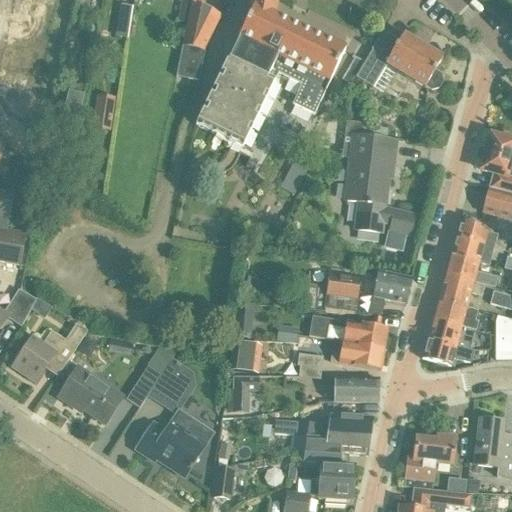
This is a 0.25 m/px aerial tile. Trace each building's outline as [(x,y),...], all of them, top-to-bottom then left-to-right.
[(25,0),(0,0),(0,28),(18,33),(25,0)] [(59,5),(37,0),(25,0),(18,33),(51,40),(59,5)] [(182,0),(178,22),(186,23),(176,78),(199,82),(204,53),(202,52),(220,17),(200,9),(204,0),(182,0)] [(227,59),(195,126),(242,149),(274,83),(278,76),(300,86),(296,94),(297,94),(292,106),(314,116),(345,52),(334,46),(299,30),(272,17),(275,0),(253,0),(252,8),(253,9),(228,60),(227,59)] [(128,39),(132,7),(120,5),(115,37),(128,39)] [(18,33),(0,28),(0,65),(10,68),(18,33)] [(51,40),(18,33),(10,68),(43,75),(51,40)] [(399,43),(382,33),(363,64),(355,78),(373,89),(386,66),(424,88),(426,87),(432,90),(438,88),(442,82),(440,75),(434,72),(442,60),(403,37),(399,43)] [(355,78),(363,64),(355,59),(342,81),(350,86),(355,78)] [(10,68),(0,65),(0,90),(5,91),(10,68)] [(43,75),(10,68),(5,91),(37,98),(43,75)] [(37,98),(5,91),(0,111),(0,115),(31,123),(37,98)] [(97,96),(91,128),(110,132),(115,99),(97,96)] [(347,123),(343,158),(350,159),(344,203),(356,205),(353,232),(367,234),(381,235),(384,235),(385,227),(390,227),(389,233),(385,250),(402,254),(406,237),(410,238),(414,218),(383,211),(389,163),(392,164),(395,142),(370,138),(372,126),(367,126),(347,123)] [(490,185),(511,191),(510,195),(511,195),(511,178),(506,176),(511,156),(511,141),(510,141),(511,136),(498,132),(497,137),(491,135),(481,171),(493,174),(490,185)] [(510,220),(511,211),(511,195),(510,195),(490,190),(483,213),(510,220)] [(0,192),(0,226),(8,228),(13,195),(0,192)] [(479,231),(479,228),(459,222),(450,256),(489,267),(497,236),(479,231)] [(0,264),(19,268),(26,234),(0,229),(0,264)] [(450,256),(444,276),(484,287),(495,290),(497,279),(476,273),(479,264),(450,256)] [(406,305),(412,281),(378,273),(371,302),(381,304),(382,299),(406,305)] [(355,316),(360,280),(328,276),(326,290),(304,287),(301,310),(325,314),(325,312),(355,316)] [(444,276),(437,301),(466,309),(470,295),(481,298),(484,287),(444,276)] [(21,328),(36,301),(18,291),(3,315),(0,312),(0,327),(6,318),(21,328)] [(490,305),(511,311),(509,297),(493,293),(490,305)] [(437,301),(432,321),(474,332),(477,322),(475,321),(477,312),(466,309),(437,301)] [(251,339),(254,306),(236,304),(233,338),(251,339)] [(385,350),(388,330),(347,323),(346,330),(338,328),(339,322),(312,317),(309,338),(343,343),(385,350)] [(511,360),(511,320),(497,318),(496,324),(495,324),(495,361),(511,360)] [(432,321),(427,339),(469,350),(474,332),(432,321)] [(65,367),(87,332),(76,325),(65,341),(51,332),(42,346),(31,339),(12,369),(35,384),(52,359),(65,367)] [(278,327),(276,342),(296,345),(297,340),(296,340),(297,335),(297,336),(298,330),(278,327)] [(469,350),(427,339),(421,359),(450,367),(452,360),(470,364),(474,353),(469,351),(469,350)] [(385,350),(343,343),(341,355),(332,354),(331,363),(351,366),(381,371),(385,350)] [(261,347),(233,344),(229,371),(258,374),(261,347)] [(148,367),(126,401),(139,410),(147,397),(146,397),(161,375),(162,376),(172,361),(177,353),(158,349),(157,351),(147,366),(148,367)] [(299,357),(298,367),(300,368),(299,377),(298,379),(321,381),(323,359),(299,357)] [(104,426),(122,398),(78,369),(58,399),(71,407),(73,405),(104,426)] [(183,390),(162,376),(161,375),(146,397),(147,397),(169,411),(183,390)] [(259,379),(238,378),(234,378),(231,415),(247,416),(248,392),(258,393),(259,379)] [(334,394),(334,404),(378,405),(378,380),(334,379),(334,394)] [(152,426),(136,450),(155,463),(158,460),(185,478),(205,448),(212,436),(178,414),(170,426),(165,434),(152,426)] [(368,440),(372,419),(330,416),(329,425),(317,425),(317,426),(274,422),(273,435),(327,440),(327,437),(368,440)] [(510,479),(511,459),(511,440),(502,440),(504,424),(481,421),(475,469),(497,471),(496,477),(510,479)] [(327,440),(273,435),(291,437),(289,451),(288,466),(309,467),(310,454),(314,455),(314,452),(325,453),(325,454),(366,457),(368,440),(327,437),(327,440)] [(405,481),(404,489),(414,490),(432,492),(433,484),(435,465),(452,467),(455,441),(437,439),(437,442),(415,439),(413,460),(407,459),(405,481)] [(296,467),(289,466),(287,482),(294,482),(296,467)] [(320,466),(319,481),(311,481),(310,497),(318,498),(318,501),(324,501),(324,505),(344,507),(345,503),(352,503),(352,495),(353,495),(355,469),(320,466)] [(218,469),(214,499),(229,501),(230,495),(231,486),(233,471),(226,470),(218,469)] [(466,492),(477,493),(478,482),(467,481),(466,492)] [(398,507),(397,511),(444,511),(446,507),(470,510),(471,498),(414,490),(411,509),(398,507)] [(309,511),(312,497),(310,497),(287,493),(284,511),(309,511)]
